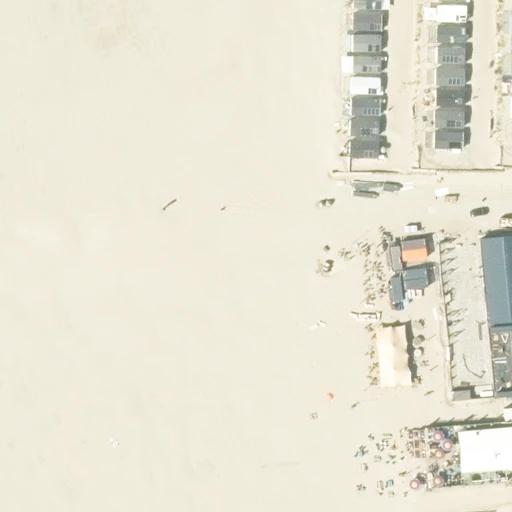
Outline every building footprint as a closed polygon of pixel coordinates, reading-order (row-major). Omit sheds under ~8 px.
[(379,52),(379,0),(350,0),(350,55),(340,54),(339,71),(349,71),(348,155),(376,155),(377,52),(379,52)] [(463,21),(463,0),(433,0),(431,147),(460,148),(462,21),(463,21)] [(487,328),(511,326),(511,235),(479,238),(487,328)] [(511,385),(495,387),(495,397),(511,395),(511,385)] [(454,400),(453,410),(484,412),(485,401),(454,400)] [(511,420),(511,408),(502,410),(504,421),(511,420)] [(511,428),(456,433),(459,472),(511,468),(511,428)] [(445,434),(446,473),(457,472),(456,434),(445,434)]
